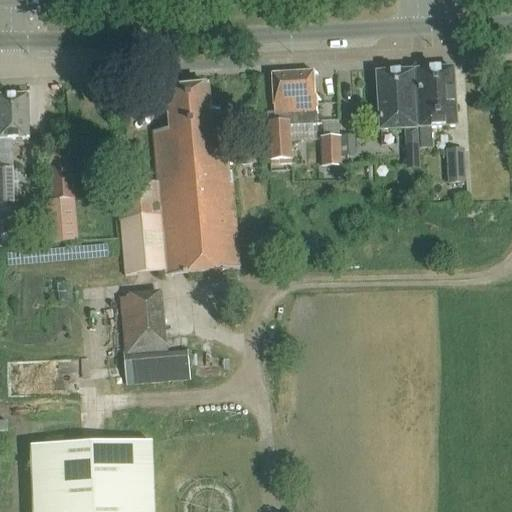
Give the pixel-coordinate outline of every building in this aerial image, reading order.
[(422,151),(433,150),(432,131),(457,130),(454,71),(418,73),(422,151)] [(408,170),(419,170),(414,73),(377,75),(380,133),(406,131),(408,170)] [(293,127),(317,126),(316,98),(315,98),(314,75),(290,76),(293,127)] [(293,127),(290,76),(273,77),(276,130),(269,131),(270,167),(292,166),(291,141),(290,127),(293,127)] [(158,186),(118,189),(125,278),(166,274),(166,278),(165,278),(165,279),(241,272),(232,173),(229,174),(229,167),(228,157),(226,138),(222,139),(220,111),(211,111),(209,87),(167,90),(170,133),(153,134),(158,186)] [(0,139),(29,139),(28,97),(0,98),(0,139)] [(356,156),(354,136),(341,136),(342,157),(356,156)] [(340,139),(320,139),(322,170),(341,169),(340,139)] [(45,204),(46,219),(49,245),(78,243),(70,151),(50,153),(54,203),(45,204)] [(464,152),(446,153),(448,186),(466,184),(464,152)] [(0,170),(0,205),(14,205),(13,170),(0,170)] [(0,248),(16,248),(15,205),(14,205),(0,205),(0,248)] [(163,295),(121,299),(126,358),(125,359),(127,386),(190,381),(188,354),(168,356),(163,295)] [(155,511),(153,445),(32,449),(34,511),(155,511)]
